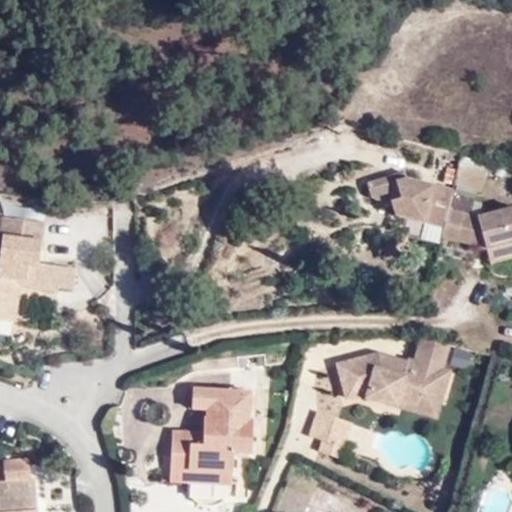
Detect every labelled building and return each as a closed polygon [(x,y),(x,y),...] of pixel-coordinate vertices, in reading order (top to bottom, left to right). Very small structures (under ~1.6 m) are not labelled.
[(459,170),(458,175),(455,189),(454,191),(480,198),(486,176),(459,170)] [(442,186),(455,189),(458,175),(445,172),(442,186)] [(438,250),(440,245),(447,213),(450,202),(452,195),(388,179),(366,187),(373,210),(389,207),(393,223),(423,231),(420,246),(438,250)] [(450,202),(447,213),(477,220),(480,209),(450,202)] [(511,212),(477,220),(447,213),(440,245),(486,255),(489,269),(511,263),(511,212)] [(0,225),(0,235),(3,236),(0,256),(0,322),(11,323),(15,324),(19,290),(56,295),(57,289),(73,292),(75,270),(38,267),(41,241),(42,224),(1,219),(0,225)] [(0,334),(10,336),(11,323),(0,322),(0,334)] [(445,373),(454,346),(421,338),(412,364),(380,355),(341,370),(371,381),(362,403),(394,414),(399,406),(437,418),(453,375),(445,373)] [(170,438),(167,478),(228,481),(229,459),(248,461),(250,426),(232,425),(233,396),(191,393),(190,414),(201,415),(199,440),(170,438)] [(250,426),(253,397),(233,396),(232,425),(250,426)] [(319,447),(344,456),(352,430),(315,418),(307,444),(319,447)] [(315,457),(340,464),(344,456),(319,447),(315,457)] [(0,466),(0,475),(1,484),(27,483),(24,465),(0,466)] [(166,489),(227,492),(228,481),(167,478),(166,489)] [(303,511),(312,492),(287,482),(273,511),(303,511)] [(0,511),(27,511),(27,504),(34,504),(33,483),(27,483),(1,484),(0,483),(0,511)]
